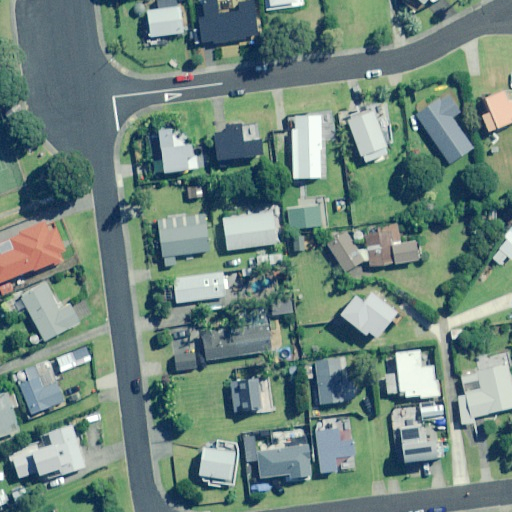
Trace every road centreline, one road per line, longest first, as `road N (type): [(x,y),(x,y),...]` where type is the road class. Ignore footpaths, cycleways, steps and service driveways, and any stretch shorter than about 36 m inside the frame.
road 1 (residential): [(149,511),(90,100)]
road 2 (residential): [(482,26),(428,55),(90,100)]
road 3 (residential): [(511,491),(361,511)]
